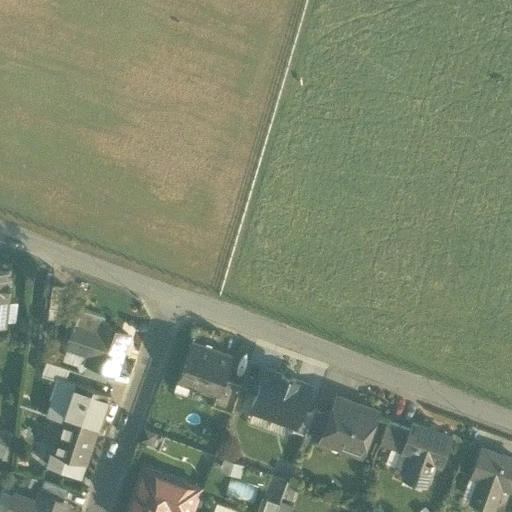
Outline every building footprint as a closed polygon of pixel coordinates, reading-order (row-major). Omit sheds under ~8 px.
[(0,318),(3,319),(5,299),(8,271),(0,270),(0,318)] [(45,323),(57,324),(61,287),(49,286),(45,323)] [(17,300),(5,299),(3,319),(15,320),(17,300)] [(80,306),(74,323),(97,332),(100,324),(103,314),(80,306)] [(127,334),(100,324),(97,332),(74,323),(66,345),(89,353),(86,361),(109,369),(114,370),(127,334)] [(196,388),(216,395),(222,377),(230,357),(191,343),(178,381),(196,388)] [(50,375),(64,379),(68,368),(46,360),(41,374),(50,377),(50,375)] [(82,373),(105,380),(109,369),(86,361),(82,373)] [(308,383),(266,367),(252,406),(294,421),(300,407),(308,383)] [(55,469),(80,477),(110,394),(64,379),(50,375),(50,377),(44,395),(53,398),(48,415),(61,419),(49,461),(57,463),(55,469)] [(212,406),(230,412),(240,384),(222,377),(216,395),(212,406)] [(192,398),(196,388),(178,381),(174,391),(192,398)] [(343,448),(359,454),(376,408),(337,394),(330,413),(321,436),(324,433),(345,441),(343,448)] [(285,426),(291,429),(294,421),(252,406),(247,421),(283,434),(285,426)] [(312,411),(300,407),(294,421),(291,429),(304,433),(311,414),(312,411)] [(312,411),(311,414),(304,433),(319,439),(321,436),(330,413),(313,407),(312,411)] [(379,444),(401,452),(409,429),(387,422),(379,444)] [(0,453),(3,454),(12,428),(0,424),(0,453)] [(403,478),(424,485),(431,463),(440,466),(450,438),(411,424),(409,429),(401,452),(411,455),(403,478)] [(321,436),(319,439),(343,448),(345,441),(324,433),(321,436)] [(470,502),(491,509),(499,487),(508,491),(511,480),(511,460),(480,449),(470,477),(478,479),(470,502)] [(47,466),(55,469),(57,463),(49,461),(47,466)] [(125,511),(173,511),(176,508),(185,481),(184,481),(180,492),(165,487),(169,475),(142,466),(125,511)] [(184,481),(169,475),(165,487),(180,492),(184,481)] [(39,492),(61,501),(65,489),(43,481),(39,492)] [(176,508),(187,511),(193,511),(202,487),(185,481),(176,508)] [(62,511),(66,503),(61,501),(39,492),(35,502),(15,493),(7,511),(62,511)] [(274,511),(278,502),(267,497),(261,511),(274,511)]
